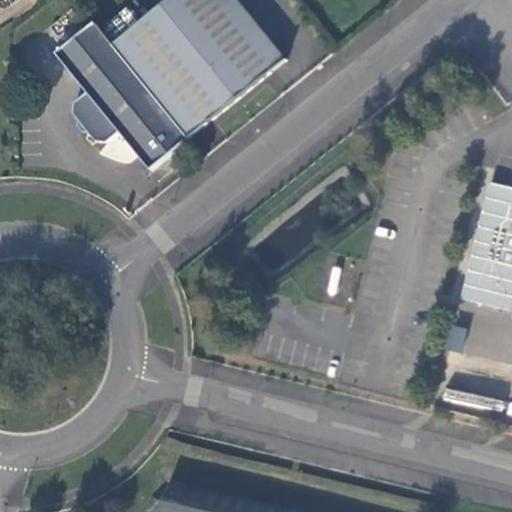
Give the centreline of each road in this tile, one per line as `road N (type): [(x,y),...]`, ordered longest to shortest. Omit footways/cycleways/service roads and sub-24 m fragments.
road 1 (unclassified): [(111,274),(456,0)]
road 2 (unclassified): [(511,471),(127,375)]
road 3 (unclassified): [(0,446),(30,450),(68,441),(100,419),(127,375)]
road 4 (unclassified): [(111,274),(82,247),(44,233),(0,235)]
